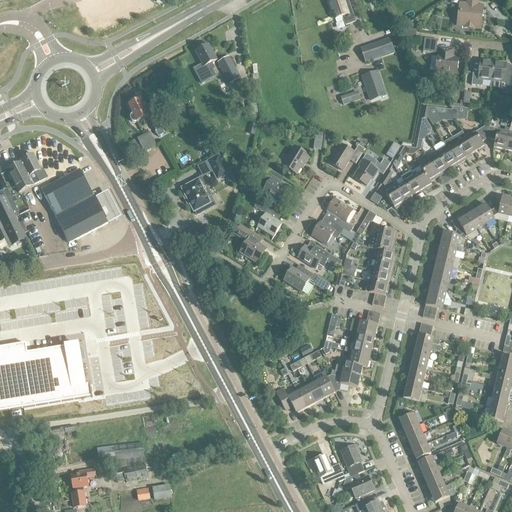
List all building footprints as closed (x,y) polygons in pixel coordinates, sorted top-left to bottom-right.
[(327,0),(335,20),(342,18),(345,26),(356,23),(347,0),(327,0)] [(462,7),(459,27),(480,30),(482,9),(477,8),(478,0),(467,0),(467,7),(462,7)] [(502,24),(496,27),(500,34),(505,31),(502,24)] [(405,32),(399,36),(401,42),(414,40),(416,39),(417,31),(407,31),(405,32)] [(436,54),(438,54),(437,58),(440,58),(439,64),(438,64),(438,66),(439,66),(438,72),(457,75),(458,62),(455,62),(455,59),(453,59),(454,51),(436,49),(437,41),(424,39),(423,52),(436,54)] [(379,43),(368,47),(373,62),(384,58),(379,43)] [(201,66),(194,69),(202,84),(216,77),(213,71),(215,69),(212,63),(216,61),(208,46),(195,53),(201,66)] [(229,57),(217,63),(223,72),(229,84),(241,78),(234,66),(229,57)] [(473,74),(471,86),(482,87),(483,81),(491,82),(493,62),(480,61),(479,75),(473,74)] [(491,82),(490,88),(491,88),(509,90),(510,85),(511,78),(505,78),(506,68),(506,64),(494,63),(493,62),(491,82)] [(371,77),(363,80),(371,101),(386,96),(378,73),(370,75),(371,77)] [(357,93),(340,99),(343,106),(359,101),(357,93)] [(130,105),(129,106),(133,115),(132,115),(131,117),(130,118),(130,119),(130,121),(131,122),(132,123),(133,123),(135,123),(136,123),(147,118),(149,122),(150,122),(155,132),(156,132),(158,137),(165,134),(162,129),(157,118),(155,114),(153,115),(150,109),(147,111),(144,105),(143,105),(140,100),(140,101),(136,103),(134,102),(132,102),(131,104),(130,105)] [(162,103),(166,111),(173,107),(169,100),(162,103)] [(490,101),(488,112),(496,113),(499,113),(499,110),(496,109),(496,107),(492,106),(493,102),(490,101)] [(430,108),(429,114),(428,118),(430,121),(439,115),(435,108),(431,108),(430,108)] [(422,123),(421,127),(427,137),(431,134),(432,130),(429,124),(426,120),(423,119),(422,119),(422,123)] [(251,124),(248,134),(256,136),(259,126),(251,124)] [(421,127),(418,140),(423,141),(427,137),(421,127)] [(468,134),(464,136),(475,154),(478,152),(479,153),(486,149),(485,148),(484,148),(481,143),(488,139),(485,127),(475,133),(469,137),(468,134)] [(509,132),(510,129),(505,128),(504,131),(485,127),(488,139),(496,141),(494,149),(493,151),(500,153),(500,150),(505,151),(509,135),(509,132)] [(145,154),(157,147),(149,132),(137,139),(145,154)] [(462,133),(453,139),(457,145),(466,161),(472,157),(471,156),(475,154),(466,139),(464,136),(462,133)] [(323,138),(315,137),(313,151),(321,151),(323,138)] [(466,161),(457,145),(453,139),(444,145),(446,148),(456,165),(460,163),(461,164),(466,161)] [(359,146),(354,154),(341,146),(330,164),(343,172),(350,161),(356,165),(365,150),(359,146)] [(309,157),(294,148),(282,167),(296,175),(300,168),(302,169),(309,157)] [(446,148),(437,153),(437,154),(448,172),(454,169),(453,167),(456,165),(446,148)] [(395,156),(389,152),(386,156),(393,160),(395,156)] [(437,154),(428,159),(438,176),(442,174),(442,176),(448,172),(437,154)] [(211,170),(223,163),(219,155),(207,162),(211,170)] [(31,176),(40,171),(32,156),(20,162),(21,163),(7,171),(14,185),(19,194),(36,185),(31,176)] [(426,164),(420,167),(430,183),(436,180),(435,179),(438,176),(428,159),(424,162),(426,164)] [(376,162),(373,167),(363,160),(359,167),(361,168),(354,179),(366,187),(372,178),(373,179),(377,172),(383,176),(391,164),(384,160),(380,165),(376,162)] [(229,175),(223,163),(211,170),(213,173),(217,181),(229,175)] [(420,167),(411,173),(423,193),(433,187),(431,185),(430,183),(420,167)] [(265,176),(271,180),(264,192),(281,203),(289,190),(277,183),(281,177),(269,170),(265,176)] [(108,224),(80,171),(41,191),(69,245),(108,224)] [(411,173),(401,179),(404,183),(414,199),(423,193),(411,173)] [(383,181),(381,184),(385,187),(387,184),(390,179),(386,176),(383,181)] [(202,208),(210,204),(207,198),(211,196),(202,179),(182,189),(194,212),(195,212),(197,216),(204,212),(202,208)] [(397,184),(394,186),(393,186),(403,202),(407,200),(408,203),(414,199),(404,183),(398,186),(397,184)] [(390,189),(391,191),(385,194),(395,211),(401,207),(400,204),(403,202),(393,186),(390,189)] [(8,189),(3,191),(6,197),(16,218),(20,216),(8,189)] [(109,190),(96,197),(109,222),(122,215),(109,190)] [(0,220),(2,224),(16,218),(5,197),(0,199),(0,220)] [(511,200),(502,198),(499,209),(497,208),(497,216),(499,214),(509,217),(511,203),(511,200)] [(353,228),(345,223),(353,211),(335,200),(327,212),(340,220),(337,225),(344,230),(349,233),(350,234),(353,228)] [(258,202),(256,206),(254,208),(266,215),(258,228),(274,237),(282,225),(277,222),(274,220),(278,214),(258,202)] [(497,208),(490,212),(485,205),(476,211),(485,225),(494,219),(494,218),(497,216),(497,208)] [(485,225),(476,211),(467,217),(476,231),(485,225)] [(457,223),(461,229),(456,232),(466,239),(467,238),(466,237),(476,231),(467,217),(457,223)] [(0,229),(3,228),(12,246),(27,238),(25,234),(19,224),(16,218),(2,224),(0,220),(0,229)] [(357,233),(362,236),(370,223),(365,220),(357,233)] [(19,224),(25,234),(29,232),(23,222),(19,224)] [(321,223),(320,223),(312,237),(326,245),(332,236),(338,240),(344,230),(337,225),(335,224),(332,229),(321,223)] [(264,240),(240,226),(234,236),(246,244),(240,254),(258,264),(267,250),(260,246),(264,240)] [(381,229),(379,235),(374,234),(373,239),(392,243),(393,239),(396,240),(397,233),(381,229)] [(456,232),(455,236),(443,233),(441,244),(457,248),(460,237),(466,239),(456,232)] [(371,239),(368,249),(376,251),(392,254),(394,248),(391,247),(392,243),(373,239),(371,239)] [(441,244),(438,254),(454,258),(456,252),(462,254),(463,249),(457,248),(441,244)] [(313,252),(308,248),(305,247),(298,259),(315,269),(318,265),(323,268),(331,256),(316,247),(313,252)] [(376,251),(374,256),(377,256),(376,262),(394,266),(397,255),(392,254),(376,251)] [(438,254),(436,265),(452,269),(454,258),(438,254)] [(371,267),(370,272),(392,277),(394,266),(376,262),(374,268),(371,267)] [(201,268),(207,279),(214,274),(208,264),(201,268)] [(452,269),(436,265),(433,275),(449,279),(452,269)] [(299,273),(296,271),(292,269),(284,282),(302,293),(310,281),(314,284),(318,278),(302,268),(299,273)] [(392,277),(370,272),(369,276),(372,277),(371,283),(389,287),(392,277)] [(85,273),(85,284),(96,284),(96,273),(85,273)] [(433,275),(431,286),(447,290),(452,291),(453,286),(448,285),(449,279),(433,275)] [(477,290),(477,280),(469,280),(469,290),(477,290)] [(366,288),(365,293),(374,296),(384,298),(385,293),(387,294),(389,287),(371,283),(369,288),(369,289),(366,288)] [(431,286),(428,296),(444,300),(447,290),(431,286)] [(352,295),(360,298),(362,291),(355,288),(352,295)] [(61,320),(58,296),(41,298),(43,322),(61,320)] [(428,296),(426,307),(437,310),(442,311),(447,312),(448,307),(443,306),(444,300),(428,296)] [(385,303),(373,301),(372,306),(384,309),(385,303)] [(426,307),(424,313),(436,315),(437,310),(426,307)] [(367,318),(379,321),(380,315),(369,312),(367,318)] [(436,315),(424,313),(423,318),(434,321),(436,315)] [(367,318),(366,324),(378,326),(379,321),(367,318)] [(366,324),(353,321),(351,332),(375,337),(378,326),(366,324)] [(420,331),(432,333),(433,327),(421,325),(420,331)] [(336,328),(329,326),(327,337),(333,339),(336,328)] [(0,341),(13,339),(12,331),(0,332),(0,341)] [(432,333),(420,331),(419,336),(430,339),(432,333)] [(351,332),(348,342),(355,344),(373,348),(375,337),(351,332)] [(430,339),(419,336),(416,347),(431,351),(437,352),(439,347),(438,347),(432,345),(434,340),(430,339)] [(466,343),(454,344),(455,352),(466,351),(466,343)] [(354,350),(351,349),(350,353),(370,358),(373,348),(355,344),(354,350)] [(0,412),(93,398),(91,384),(90,385),(85,386),(79,346),(53,350),(52,350),(40,352),(28,354),(26,346),(26,345),(0,349),(0,355),(1,359),(0,358),(0,412)] [(331,349),(324,347),(324,349),(322,350),(325,356),(330,353),(331,349)] [(416,347),(414,357),(429,361),(431,351),(416,347)] [(305,348),(300,351),(303,357),(308,354),(305,348)] [(350,353),(349,359),(351,360),(350,364),(363,368),(368,369),(370,358),(350,353)] [(500,367),(511,369),(511,358),(503,356),(500,367)] [(414,357),(411,368),(426,371),(429,361),(414,357)] [(345,363),(338,362),(335,372),(360,378),(363,368),(350,364),(345,363)] [(511,369),(500,367),(498,377),(497,378),(511,381),(511,369)] [(411,368),(409,378),(423,382),(426,371),(411,368)] [(283,378),(288,376),(288,375),(285,370),(280,372),(283,378)] [(335,372),(332,372),(331,376),(341,379),(340,385),(358,389),(360,378),(335,372)] [(327,378),(325,373),(314,379),(315,381),(325,400),(335,395),(326,379),(327,378)] [(423,382),(409,378),(406,389),(421,393),(423,382)] [(511,381),(497,378),(495,388),(510,392),(511,384),(511,381)] [(313,386),(307,389),(315,405),(325,400),(315,381),(311,383),(313,386)] [(307,389),(302,392),(299,385),(294,388),(296,391),(306,410),(315,405),(307,389)] [(495,388),(492,399),(507,403),(510,392),(495,388)] [(421,393),(406,389),(404,400),(418,403),(421,393)] [(294,396),(288,399),(283,390),(276,394),(285,412),(292,408),(296,415),(306,410),(296,391),(292,393),(294,396)] [(492,399),(490,409),(505,413),(507,403),(492,399)] [(490,409),(487,420),(502,424),(505,413),(490,409)] [(404,431),(418,425),(414,415),(400,421),(404,431)] [(418,425),(404,431),(408,442),(423,435),(418,425)] [(506,450),(511,437),(511,435),(503,431),(496,445),(506,450)] [(423,435),(408,442),(413,452),(427,445),(423,435)] [(144,458),(144,457),(142,444),(97,449),(99,463),(115,461),(126,460),(144,458)] [(431,456),(427,445),(413,452),(417,462),(431,456)] [(340,453),(349,474),(344,477),(345,481),(358,475),(365,472),(361,464),(361,463),(358,454),(359,454),(356,446),(347,450),(346,447),(340,450),(341,453),(340,453)] [(446,460),(443,454),(418,466),(422,476),(437,469),(435,465),(446,460)] [(144,458),(126,460),(127,467),(143,465),(145,464),(144,457),(144,458)] [(334,479),(332,474),(333,474),(325,457),(313,462),(320,479),(323,485),(334,479)] [(126,460),(115,461),(116,469),(127,467),(126,460)] [(145,464),(143,465),(123,470),(126,485),(149,479),(145,464)] [(344,477),(339,466),(333,469),(339,484),(345,481),(344,477)] [(441,479),(437,469),(422,476),(427,486),(441,479)] [(84,492),(83,488),(88,487),(87,479),(96,477),(95,470),(79,472),(80,476),(71,477),(73,490),(73,489),(74,493),(84,492)] [(345,481),(343,487),(345,491),(351,489),(356,499),(374,492),(368,478),(361,481),(358,475),(345,481)] [(441,479),(427,486),(431,496),(445,489),(445,488),(441,479)] [(168,497),(167,485),(149,486),(150,498),(168,497)] [(445,489),(431,496),(435,505),(450,499),(447,492),(452,490),(451,486),(445,488),(445,489)] [(137,491),(139,502),(150,500),(148,489),(137,491)] [(85,493),(72,495),(74,508),(87,507),(85,493)] [(363,496),(357,499),(359,505),(365,502),(363,496)] [(365,502),(359,505),(361,510),(362,509),(363,511),(382,511),(379,502),(374,504),(372,499),(365,502)]
